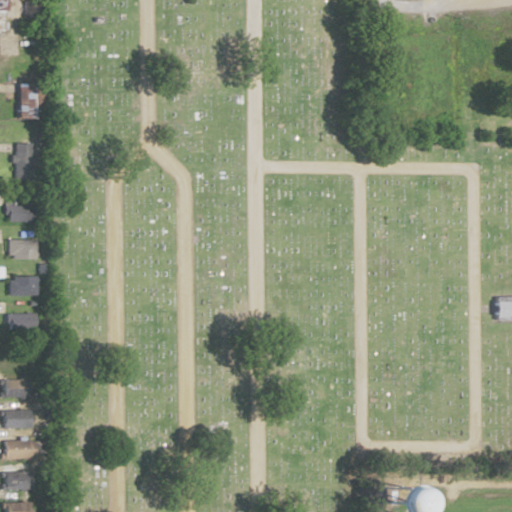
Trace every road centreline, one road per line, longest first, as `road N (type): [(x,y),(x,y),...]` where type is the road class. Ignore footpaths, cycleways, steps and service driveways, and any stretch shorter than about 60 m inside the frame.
road 1 (residential): [(143,0),(144,137),(112,185),(114,511),(253,166),(248,0)]
road 2 (residential): [(357,166),(359,447),(466,448)]
road 3 (residential): [(186,174),(185,511)]
road 4 (residential): [(466,448),(473,427),(469,169)]
road 5 (residential): [(469,169),(253,166)]
